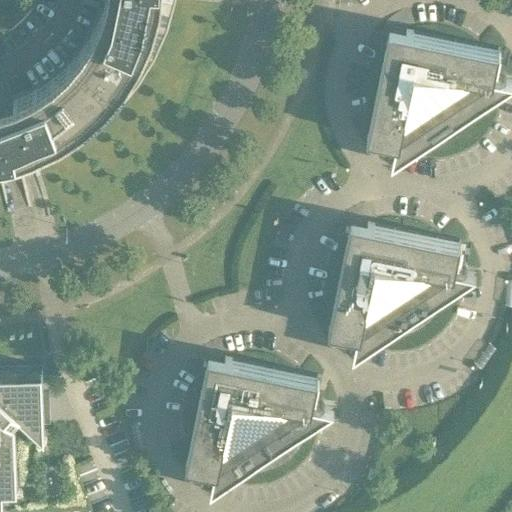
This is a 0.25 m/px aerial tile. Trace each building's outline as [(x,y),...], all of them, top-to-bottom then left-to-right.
[(34,0),(29,8),(22,17),(13,25),(3,31),(0,32),(0,171),(21,167),(40,161),(68,148),(94,131),(117,110),(138,86),(154,60),(167,31),(175,1),(175,0),(34,0)] [(389,25),(367,133),(366,133),(366,134),(395,140),(391,162),(511,81),(511,79),(493,75),(499,46),(498,46),(498,47),(389,25)] [(350,217),(328,326),(328,325),(327,327),(356,332),(352,354),(476,272),(454,267),(460,238),(459,238),(459,239),(350,217)] [(316,374),(225,355),(208,352),(186,460),(185,460),(185,462),(214,467),(210,489),(333,407),(312,402),(318,373),(317,373),(316,374)] [(44,433),(42,365),(0,366),(0,497),(4,498),(4,496),(3,496),(3,484),(17,483),(15,424),(19,424),(26,416),(44,433)]
